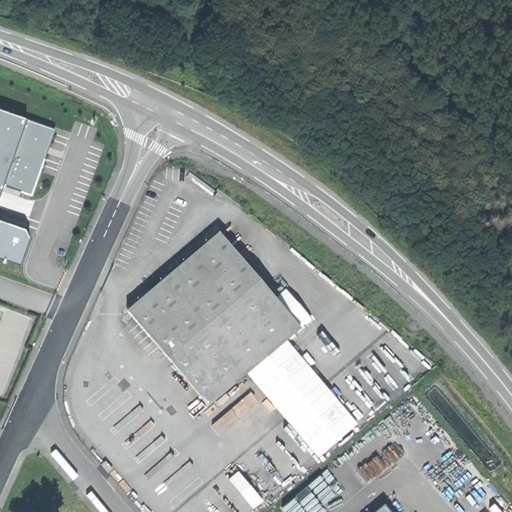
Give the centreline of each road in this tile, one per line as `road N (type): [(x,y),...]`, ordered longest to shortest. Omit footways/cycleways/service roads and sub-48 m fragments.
road 1 (primary): [(453,326),(369,233),(271,170)]
road 2 (unclassified): [(127,182),(29,403)]
road 3 (primary): [(271,170),(289,195),(453,326)]
road 4 (primary): [(146,102),(89,65),(0,39)]
road 5 (primary): [(0,45),(109,94),(146,102)]
road 6 (unclassified): [(29,403),(116,511)]
